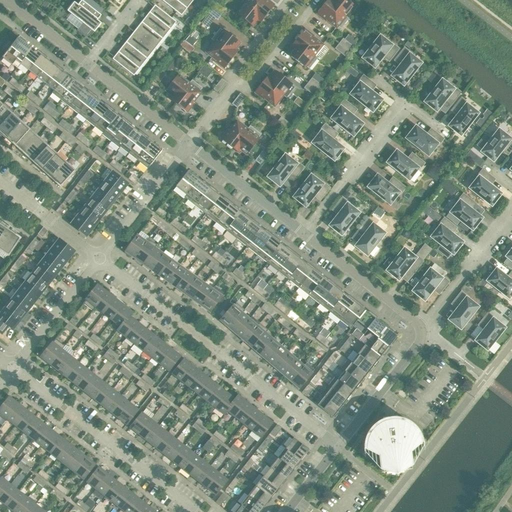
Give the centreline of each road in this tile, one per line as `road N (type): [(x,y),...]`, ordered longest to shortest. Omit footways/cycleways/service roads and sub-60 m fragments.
road 1 (residential): [(337,445),(98,258)]
road 2 (residential): [(195,511),(13,368)]
road 3 (residential): [(304,234),(403,104)]
road 4 (residential): [(422,328),(304,234)]
road 5 (residential): [(304,234),(188,142)]
road 6 (residential): [(98,258),(188,142)]
road 7 (residential): [(337,445),(418,344),(422,328)]
road 8 (residential): [(422,328),(511,213)]
road 9 (residential): [(13,368),(98,258)]
road 10 (residential): [(188,142),(89,64)]
road 11 (residential): [(238,82),(248,88),(317,0)]
